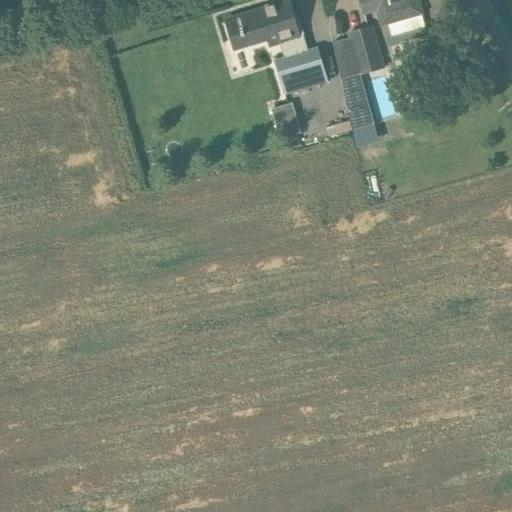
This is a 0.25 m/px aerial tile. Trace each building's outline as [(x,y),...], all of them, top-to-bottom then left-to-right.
[(304,12),(300,0),(294,0),(251,13),(255,27),(252,28),(253,34),(277,27),(282,42),(291,39),(294,49),(313,43),(310,33),(316,32),(309,10),(304,12)] [(417,0),(358,0),(363,16),(378,12),(382,24),(388,22),(392,36),(412,30),(408,16),(421,12),(417,0)] [(350,39),(332,43),(341,80),(352,130),(374,124),(360,74),(383,68),(372,27),(349,34),(350,39)] [(340,78),(330,44),(287,57),(297,91),(340,78)] [(288,104),(271,109),(280,140),(297,135),(288,104)]
